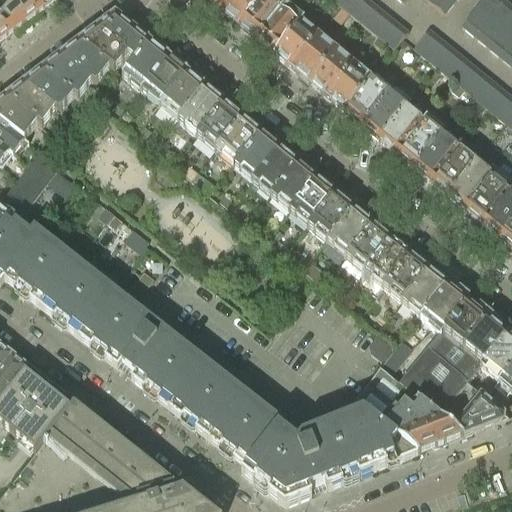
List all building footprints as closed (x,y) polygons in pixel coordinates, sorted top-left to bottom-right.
[(20,0),(10,13),(8,12),(0,22),(0,23),(14,35),(44,13),(28,0),(20,0)] [(57,0),(0,0),(0,5),(8,12),(10,13),(20,0),(28,0),(44,13),(57,3),(57,0)] [(207,0),(205,3),(222,16),(224,13),(235,0),(207,0)] [(235,0),(224,13),(222,16),(238,30),(262,0),(235,0)] [(278,0),(262,0),(238,30),(256,44),(286,6),(278,0)] [(351,0),(326,0),(342,12),(351,0)] [(373,9),(362,0),(351,0),(342,12),(359,26),(373,9)] [(454,5),(447,0),(427,0),(425,3),(444,18),(454,5)] [(497,0),(485,0),(476,12),(488,22),(503,4),(497,0)] [(511,18),(511,11),(503,4),(488,22),(501,33),(511,18)] [(286,6),(256,44),(273,58),(300,25),(304,21),(286,6)] [(390,23),(373,9),(359,26),(377,40),(390,23)] [(461,30),(474,41),(488,22),(476,12),(461,30)] [(511,18),(501,33),(511,41),(511,18)] [(115,19),(111,22),(96,33),(128,59),(127,60),(134,66),(149,47),(115,19)] [(488,22),(474,41),(486,51),(501,33),(488,22)] [(0,45),(14,35),(0,23),(0,45)] [(408,37),(390,23),(377,40),(394,54),(408,37)] [(300,25),(273,58),(292,73),(318,40),(300,25)] [(128,59),(96,33),(77,47),(110,74),(114,77),(127,60),(128,59)] [(511,41),(501,33),(486,51),(499,61),(511,44),(511,41)] [(428,34),(413,53),(429,67),(445,48),(428,34)] [(318,40),(292,73),(309,88),(336,55),(318,40)] [(511,44),(499,61),(511,71),(511,70),(511,44)] [(110,74),(77,47),(60,60),(97,90),(110,74)] [(149,47),(134,66),(122,81),(140,95),(167,62),(149,47)] [(461,61),(445,48),(429,67),(446,80),(461,61)] [(336,55),(309,88),(327,102),(354,69),(336,55)] [(105,97),(97,90),(60,60),(23,89),(55,115),(77,133),(105,97)] [(478,74),(461,61),(446,80),(462,93),(478,74)] [(186,77),(167,62),(140,95),(159,111),(186,77)] [(354,69),(327,102),(345,116),(372,83),(354,69)] [(494,88),(478,74),(462,93),(475,103),(479,107),(494,88)] [(204,92),(186,77),(159,111),(177,126),(204,92)] [(375,79),(372,83),(345,116),(362,131),(393,93),(375,79)] [(510,101),(494,88),(479,107),(484,111),(495,120),(510,101)] [(55,115),(23,89),(5,102),(37,129),(42,132),(55,115)] [(222,107),(204,92),(177,126),(195,140),(222,107)] [(393,93),(362,131),(379,145),(410,107),(393,93)] [(511,132),(511,102),(510,101),(495,120),(511,133),(511,132)] [(37,129),(5,102),(0,105),(0,126),(24,145),(37,129)] [(475,103),(469,111),(478,118),(484,111),(479,107),(475,103)] [(241,122),(222,107),(195,140),(214,156),(241,122)] [(410,107),(379,145),(396,158),(427,121),(410,107)] [(427,121),(396,158),(414,173),(444,135),(427,121)] [(260,137),(241,122),(214,156),(232,171),(260,137)] [(0,126),(0,149),(9,156),(13,159),(24,145),(0,126)] [(444,135),(414,173),(431,186),(461,149),(444,135)] [(278,152),(260,137),(232,171),(251,186),(278,152)] [(0,149),(0,166),(9,156),(0,149)] [(461,149),(431,186),(448,200),(478,163),(461,149)] [(297,168),(278,152),(251,186),(269,201),(297,168)] [(150,330),(111,300),(34,240),(30,245),(13,232),(61,171),(41,155),(0,206),(0,287),(3,284),(15,292),(18,288),(31,299),(28,303),(53,322),(56,318),(69,328),(66,332),(90,351),(93,348),(107,358),(104,362),(117,372),(121,367),(134,377),(130,383),(244,471),(276,429),(163,341),(162,342),(149,332),(150,330)] [(505,164),(499,172),(507,179),(511,173),(507,170),(511,163),(511,155),(511,157),(505,164)] [(478,163),(448,200),(465,214),(495,177),(478,163)] [(315,183),(297,168),(269,201),(288,216),(315,183)] [(57,176),(47,188),(63,201),(72,189),(57,176)] [(495,177),(465,214),(481,228),(511,190),(495,177)] [(334,198),(315,183),(288,216),(307,231),(334,198)] [(511,190),(481,228),(498,242),(511,224),(511,190)] [(352,213),(334,198),(307,231),(325,246),(352,213)] [(104,213),(97,222),(104,228),(111,219),(104,213)] [(372,229),(352,213),(325,246),(344,262),(372,229)] [(511,224),(498,242),(511,252),(511,224)] [(390,244),(372,229),(344,262),(362,277),(390,244)] [(131,235),(126,242),(132,248),(138,240),(131,235)] [(408,259),(390,244),(362,277),(381,292),(408,259)] [(292,254),(285,263),(293,270),(300,261),(292,254)] [(427,274),(408,259),(381,292),(400,307),(427,274)] [(447,290),(427,274),(400,307),(419,323),(447,290)] [(439,339),(466,306),(447,290),(419,323),(433,335),(439,339)] [(487,322),(466,306),(439,339),(460,355),(487,322)] [(373,320),(366,329),(376,336),(383,327),(373,320)] [(506,338),(487,322),(460,355),(479,370),(506,338)] [(511,368),(511,342),(506,338),(479,370),(479,371),(477,373),(496,388),(511,368)] [(391,352),(376,340),(368,351),(370,358),(380,366),(391,352)] [(400,346),(380,373),(389,380),(410,354),(400,346)] [(0,350),(0,374),(12,360),(0,350)] [(12,360),(0,374),(0,406),(27,372),(12,360)] [(511,368),(496,388),(511,401),(511,368)] [(0,406),(0,428),(3,431),(15,440),(20,445),(22,447),(32,455),(33,456),(34,456),(35,455),(36,457),(47,443),(73,409),(70,406),(59,397),(56,394),(27,372),(0,406)] [(419,405),(389,380),(380,373),(353,407),(369,419),(368,420),(417,458),(463,441),(454,433),(440,422),(419,405)] [(497,427),(504,419),(484,403),(481,401),(454,433),(463,441),(497,427)] [(203,511),(183,496),(176,498),(173,488),(73,409),(47,443),(36,457),(0,502),(0,511),(203,511)] [(358,481),(417,458),(368,420),(307,444),(309,449),(301,452),(304,460),(296,463),(292,453),(294,451),(275,436),(279,431),(276,429),(244,471),(244,472),(240,477),(284,511),(311,500),(308,494),(324,487),(327,494),(342,488),(340,483),(356,477),(358,481)]
